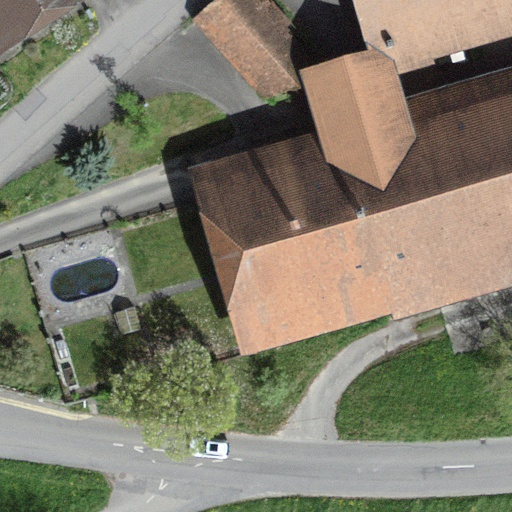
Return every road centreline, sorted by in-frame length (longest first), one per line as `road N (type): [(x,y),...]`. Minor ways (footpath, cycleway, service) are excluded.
road 1 (unclassified): [(511,461),(456,468),(181,454)]
road 2 (unclassified): [(171,0),(0,148)]
road 3 (unclassified): [(181,454),(0,426)]
